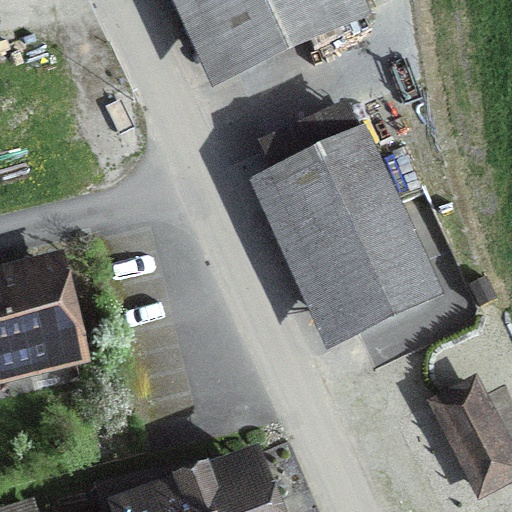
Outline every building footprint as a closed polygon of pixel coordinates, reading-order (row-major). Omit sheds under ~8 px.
[(196,0),(230,73),(339,23),(328,0),(196,0)] [(350,334),(432,296),(361,142),(279,180),(350,334)] [(0,376),(79,358),(57,267),(0,280),(0,376)] [(511,461),(473,387),(437,406),(482,491),(511,474),(511,461)] [(119,506),(121,511),(269,511),(256,475),(253,476),(246,458),(216,469),(212,459),(96,486),(105,511),(119,506)] [(50,511),(48,501),(0,511),(50,511)]
